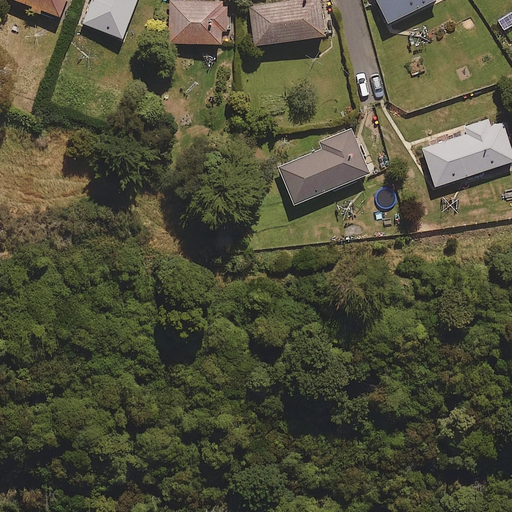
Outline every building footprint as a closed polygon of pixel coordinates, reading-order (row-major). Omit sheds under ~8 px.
[(13,0),(60,17),(67,0),(13,0)] [(137,0),(91,0),(82,24),(124,39),(137,0)] [(326,37),(321,0),(297,0),(250,6),(255,46),(326,37)] [(438,0),(377,0),(390,24),(438,0)] [(169,44),(221,45),(221,33),(227,33),(228,2),(170,1),(169,44)] [(467,62),(453,71),(464,88),(477,79),(467,62)] [(511,149),(503,123),(489,127),(486,120),(441,135),(443,141),(423,147),(436,188),(511,162),(511,149)] [(371,175),(352,128),(317,142),(321,151),(280,167),(295,205),(371,175)]
